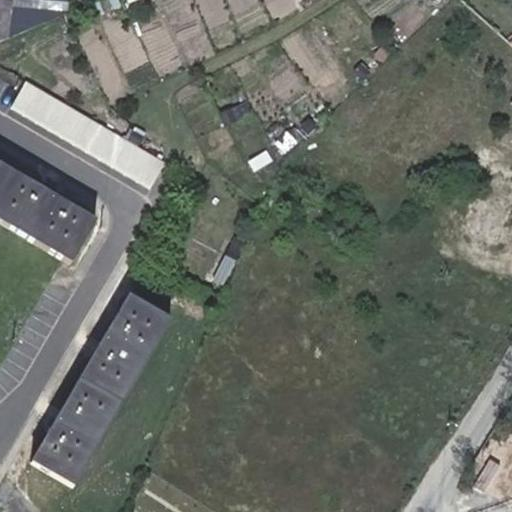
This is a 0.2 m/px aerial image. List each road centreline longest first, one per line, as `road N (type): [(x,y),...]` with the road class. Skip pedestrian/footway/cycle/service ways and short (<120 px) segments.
road 1 (residential): [(0,438),(124,227),(127,206),(118,193),(0,124)]
road 2 (residential): [(424,511),(511,375)]
